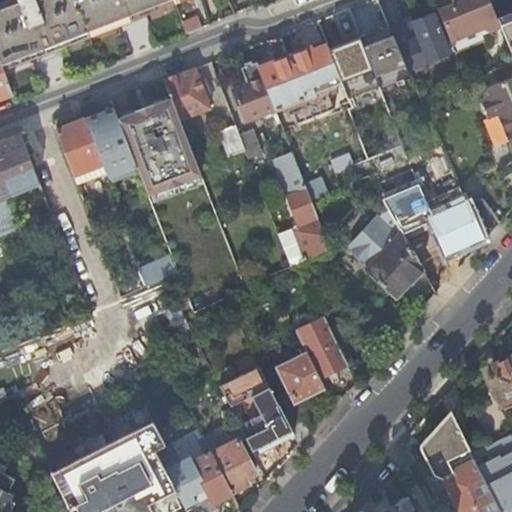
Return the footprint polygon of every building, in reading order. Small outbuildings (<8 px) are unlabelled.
[(0,0),(0,97),(11,94),(2,70),(174,4),(173,0),(0,0)] [(375,0),(374,0),(359,6),(375,41),(391,34),(390,31),(375,0)] [(501,29),(500,26),(498,24),(489,0),(449,0),(452,6),(437,12),(437,14),(449,41),(449,44),(480,31),(490,34),(501,29)] [(449,41),(437,14),(432,15),(443,44),(449,41)] [(390,31),(391,34),(405,65),(419,59),(421,65),(436,59),(432,48),(443,44),(432,15),(390,31)] [(181,23),(186,35),(195,31),(201,29),(196,17),(181,23)] [(511,21),(500,26),(501,29),(511,56),(511,21)] [(280,36),(266,42),(273,62),(270,64),(258,69),(274,110),(281,108),(283,112),(300,106),(298,101),(305,98),(289,57),(280,36)] [(333,43),(325,46),(341,84),(347,82),(333,43)] [(289,57),(305,98),(341,84),(325,46),(310,51),(309,48),(289,57)] [(268,58),(256,63),(258,69),(270,64),(268,58)] [(247,86),(234,91),(232,91),(243,122),(262,115),(264,120),(277,116),(274,110),(258,69),(256,63),(252,65),(250,62),(244,64),(245,67),(241,69),(247,86)] [(193,70),(164,82),(171,100),(179,121),(210,110),(204,97),(198,83),(193,70)] [(511,146),(511,79),(487,89),(490,97),(483,100),(489,116),(498,113),(511,146)] [(198,83),(204,97),(209,95),(203,81),(198,83)] [(118,121),(127,144),(136,169),(147,197),(200,176),(186,141),(183,132),(179,121),(171,100),(152,107),(154,112),(149,113),(142,116),(137,118),(136,114),(118,121)] [(113,109),(84,120),(102,165),(105,174),(108,180),(136,169),(118,121),(113,109)] [(434,131),(428,117),(419,121),(425,135),(434,131)] [(84,120),(56,131),(63,148),(73,176),(102,165),(84,120)] [(238,135),(235,127),(219,133),(229,157),(244,151),(238,135)] [(195,128),(183,132),(186,141),(198,136),(195,128)] [(252,130),(238,135),(244,151),(247,159),(262,154),(252,130)] [(425,135),(431,149),(440,144),(434,131),(425,135)] [(0,144),(0,235),(20,228),(7,196),(38,185),(19,138),(0,144)] [(244,151),(229,157),(232,165),(247,159),(244,151)] [(293,228),(307,261),(330,251),(291,153),(273,160),(298,226),(293,227),(293,228)] [(262,154),(247,159),(255,178),(269,173),(262,154)] [(102,165),(73,176),(77,185),(105,174),(102,165)] [(483,241),(500,223),(482,199),(467,205),(482,240),(483,241)] [(482,240),(467,205),(465,201),(428,218),(445,257),(482,240)] [(61,245),(48,211),(36,216),(44,235),(45,238),(46,240),(53,249),(61,245)] [(307,261),(293,228),(277,235),(283,251),(289,267),(290,270),(298,266),(307,261)] [(420,266),(401,232),(367,270),(377,280),(377,282),(383,288),(384,288),(396,299),(422,271),(420,266)] [(289,267),(283,251),(266,258),(272,274),(289,267)] [(138,268),(147,287),(177,273),(170,254),(138,268)] [(422,271),(435,294),(444,284),(431,260),(420,266),(422,271)] [(282,273),(269,280),(272,286),(285,280),(282,273)] [(225,299),(211,306),(214,311),(228,305),(225,299)] [(347,365),(324,318),(295,332),(306,354),(319,378),(347,365)] [(155,332),(148,335),(153,343),(159,339),(155,332)] [(319,378),(306,354),(278,368),(295,402),(323,388),(319,378)] [(369,356),(349,370),(357,384),(375,364),(369,356)] [(140,377),(161,366),(155,357),(133,368),(138,378),(140,377)] [(511,358),(511,359),(494,367),(501,385),(496,388),(505,409),(511,406),(511,358)] [(279,406),(259,367),(241,375),(261,414),(279,406)] [(454,385),(442,399),(449,413),(454,422),(469,415),(454,385)] [(225,395),(234,414),(245,409),(235,390),(225,395)] [(279,406),(261,414),(250,420),(265,449),(294,435),(283,415),(279,406)] [(233,415),(237,424),(239,426),(250,420),(245,409),(234,414),(233,415)] [(298,409),(283,415),(294,435),(299,446),(311,433),(298,409)] [(500,511),(470,452),(454,422),(449,413),(420,446),(436,476),(442,477),(459,511),(500,511)] [(153,423),(52,475),(70,511),(152,511),(149,505),(176,492),(165,471),(155,452),(165,447),(153,423)] [(224,426),(201,437),(210,454),(238,440),(244,437),(239,426),(237,424),(232,427),(227,427),(224,426)] [(470,452),(500,511),(511,511),(511,446),(506,436),(470,452)] [(238,440),(210,454),(231,494),(249,484),(246,478),(255,474),(238,440)] [(231,494),(210,454),(194,462),(191,458),(176,464),(186,485),(182,487),(172,468),(165,471),(176,492),(185,511),(187,511),(201,505),(204,511),(207,511),(231,500),(228,495),(231,494)] [(0,511),(1,511),(12,494),(8,491),(15,479),(0,470),(0,511)]
